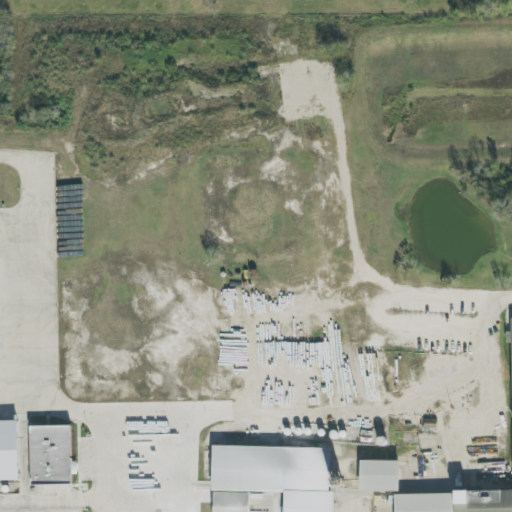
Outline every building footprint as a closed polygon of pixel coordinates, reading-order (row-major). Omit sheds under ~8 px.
[(0,421),(0,481),(20,481),(19,421),(0,421)] [(30,427),(31,484),(73,483),(71,426),(30,427)] [(330,448),(214,447),(213,511),(250,511),(250,492),(285,493),(284,511),(334,511),(334,491),(330,491),(330,448)] [(399,461),(360,461),(360,491),(399,491),(399,461)] [(511,511),(511,491),(395,494),(395,511),(511,511)]
